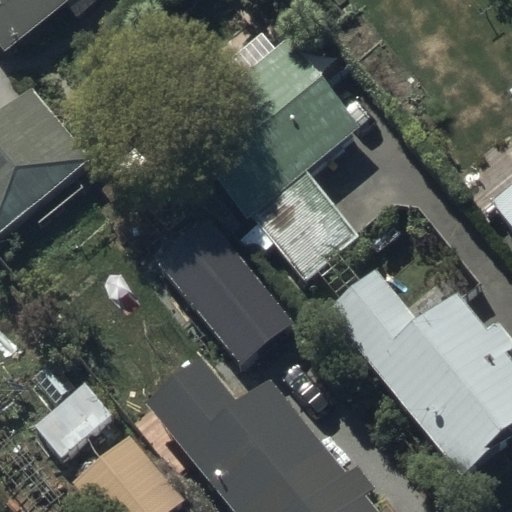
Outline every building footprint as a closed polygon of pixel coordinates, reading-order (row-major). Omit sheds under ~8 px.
[(0,0),(0,63),(6,70),(88,0),(0,0)] [(363,144),(287,54),(278,62),(264,45),(223,80),(235,95),(175,146),(250,234),(255,231),(310,295),(365,248),(313,186),(363,144)] [(0,243),(90,169),(34,101),(0,129),(0,243)] [(511,243),(511,204),(493,219),(511,243)] [(212,233),(162,273),(249,378),(299,337),(212,233)] [(375,288),(329,325),(466,495),(496,470),(494,467),(511,450),(511,378),(506,372),(511,366),(511,352),(496,335),(486,345),(457,313),(423,343),(375,288)] [(86,394),(35,441),(64,473),(115,428),(86,394)] [(237,434),(188,473),(220,511),(367,511),(378,504),(359,482),(349,490),(318,454),(315,456),(292,429),(257,458),(237,434)] [(133,447),(74,498),(85,511),(187,511),(188,511),(133,447)]
